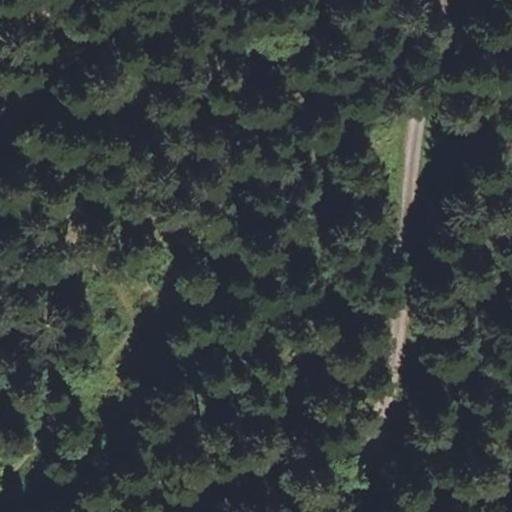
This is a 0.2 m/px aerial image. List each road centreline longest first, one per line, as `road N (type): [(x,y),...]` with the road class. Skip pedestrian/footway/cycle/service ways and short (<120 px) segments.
road 1 (track): [(0,497),(88,370),(186,274),(414,109)]
road 2 (unclassified): [(433,0),(405,161),(387,370),(368,459),(340,511)]
